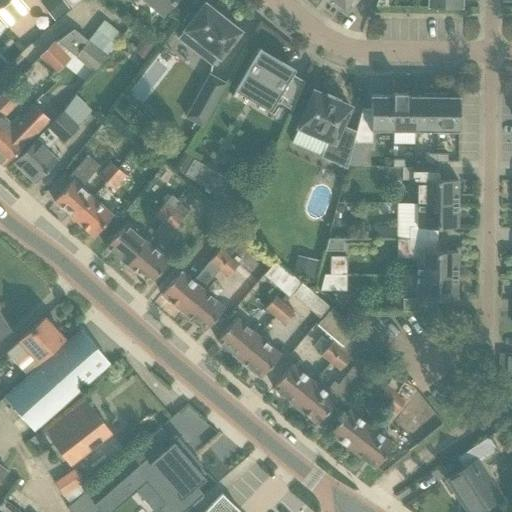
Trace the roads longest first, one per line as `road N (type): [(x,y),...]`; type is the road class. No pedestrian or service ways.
road 1 (secondary): [(355,507),(260,437),(0,216)]
road 2 (residential): [(488,319),(491,52)]
road 3 (residential): [(275,0),(342,48),(491,52)]
